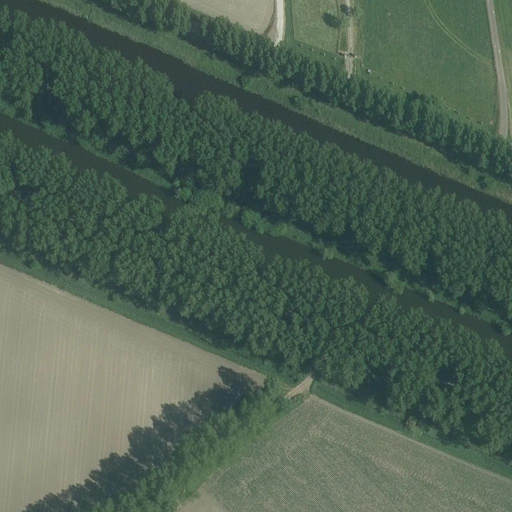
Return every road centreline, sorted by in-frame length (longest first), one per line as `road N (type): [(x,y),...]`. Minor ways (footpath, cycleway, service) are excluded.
road 1 (unclassified): [(132,0),(511,162)]
road 2 (track): [(342,341),(300,393),(157,511)]
